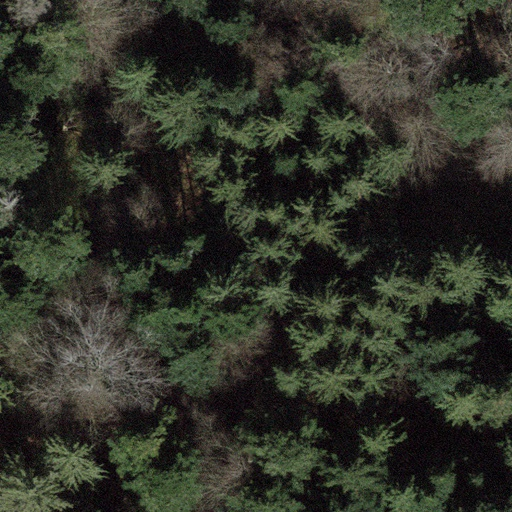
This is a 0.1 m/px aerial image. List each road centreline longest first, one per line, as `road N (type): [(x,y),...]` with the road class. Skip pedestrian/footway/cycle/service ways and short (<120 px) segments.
road 1 (track): [(212,511),(211,399),(263,362),(304,264),(432,145),(511,102)]
road 2 (track): [(211,399),(146,375),(93,323),(101,234),(165,56),(162,0)]
